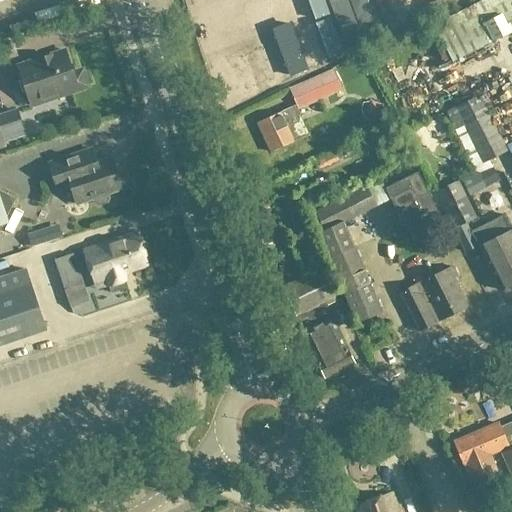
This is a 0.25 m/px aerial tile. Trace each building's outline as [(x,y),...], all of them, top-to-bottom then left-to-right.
[(342,0),(351,27),(379,18),(372,0),(342,0)] [(511,33),(511,0),(486,0),(431,29),(450,65),(511,33)] [(210,77),(225,74),(221,53),(207,55),(210,77)] [(70,77),(63,54),(15,70),(28,109),(80,92),(84,86),(81,78),(75,75),(70,77)] [(295,109),(294,109),(254,127),(268,157),(307,139),(296,114),(341,93),(331,73),(286,93),(295,109)] [(478,99),(444,113),(475,175),(491,167),(489,163),(506,155),(478,99)] [(358,114),(370,119),(375,105),(362,101),(358,114)] [(374,135),(363,140),(341,151),(346,160),(367,149),(367,147),(378,142),(374,135)] [(312,165),(316,174),(338,164),(333,155),(312,165)] [(77,157),(46,167),(55,194),(67,190),(73,208),(90,203),(92,207),(95,209),(104,206),(106,203),(104,198),(119,193),(109,162),(82,171),(77,157)] [(457,183),(433,194),(452,231),(475,220),(457,183)] [(352,251),(343,227),(374,210),(364,189),(313,216),(313,217),(304,221),(314,239),(317,237),(354,326),(379,316),(352,251)] [(0,229),(1,228),(5,227),(4,222),(13,202),(0,195),(0,229)] [(275,226),(268,207),(249,214),(255,233),(275,226)] [(501,252),(511,273),(511,235),(510,233),(503,219),(483,229),(496,254),(501,252)] [(496,254),(483,229),(469,236),(477,250),(476,251),(499,294),(511,287),(511,273),(501,252),(496,254)] [(45,230),(25,236),(29,249),(49,243),(45,230)] [(134,237),(80,255),(88,280),(101,275),(108,296),(124,291),(120,277),(144,269),(134,237)] [(53,262),(64,294),(82,287),(71,256),(53,262)] [(449,270),(399,297),(418,334),(465,310),(453,287),(457,285),(449,270)] [(0,279),(0,347),(44,332),(23,271),(0,279)] [(329,360),(337,375),(352,367),(323,309),(335,303),(320,271),(301,281),(312,304),(311,304),(315,312),(310,314),(312,318),(309,319),(311,323),(311,322),(321,342),(320,343),(329,360)] [(312,304),(301,281),(280,291),(302,336),(301,337),(323,382),(337,375),(329,360),(320,343),(321,342),(311,322),(311,323),(309,319),(312,318),(310,314),(315,312),(311,304),(312,304)] [(494,474),(487,458),(505,450),(496,427),(452,446),(462,469),(463,468),(471,484),(494,474)] [(511,451),(499,457),(511,489),(511,488),(511,451)] [(395,511),(390,496),(354,508),(355,511),(395,511)]
